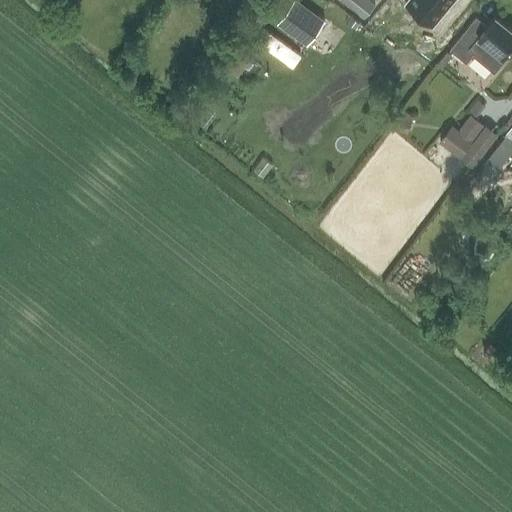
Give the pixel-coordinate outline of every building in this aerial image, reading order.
[(308,44),(325,21),(296,0),(295,0),(279,23),(308,44)] [(376,6),(369,0),(342,0),(343,0),(366,19),(376,6)] [(438,0),(441,2),(442,0),(417,0),(411,8),(421,16),(433,0),(438,0)] [(502,57),(511,44),(511,30),(495,16),(487,26),(477,17),(451,50),(466,62),(472,55),(495,74),(506,60),(502,57)] [(460,157),(484,125),(471,115),(460,130),(453,125),(440,143),(460,157)] [(408,133),(411,123),(400,119),(396,129),(408,133)] [(495,166),(511,145),(511,140),(506,136),(487,159),(495,166)] [(491,345),(484,353),(490,358),(497,350),(491,345)]
